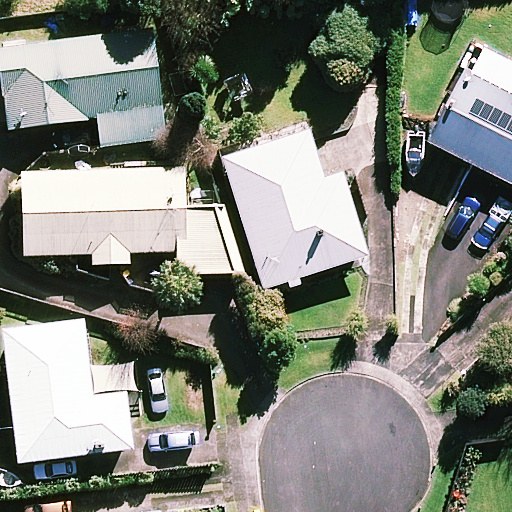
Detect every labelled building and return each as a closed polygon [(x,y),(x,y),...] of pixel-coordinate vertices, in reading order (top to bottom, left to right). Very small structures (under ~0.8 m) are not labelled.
[(166,143),(152,38),(0,57),(10,136),(99,125),(103,151),(166,143)] [(511,92),(468,71),(431,143),(511,184),(511,92)] [(324,189),(309,141),(225,168),(265,295),(369,263),(343,183),(324,189)] [(187,215),(185,175),(23,183),(27,263),(92,260),(93,273),(130,271),(129,259),(179,257),(181,281),(244,279),(230,213),(187,215)] [(93,404),(84,329),(4,339),(20,469),(134,455),(127,400),(93,404)]
